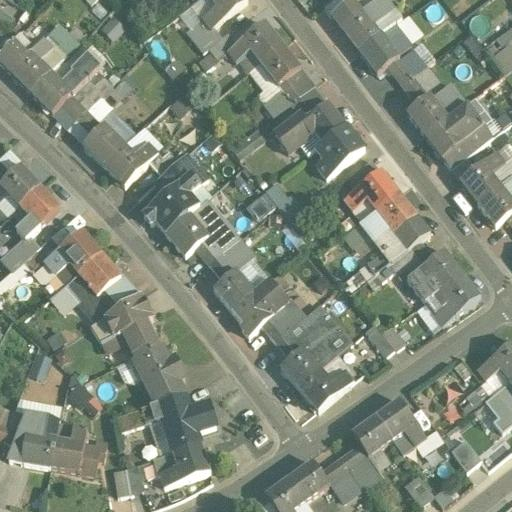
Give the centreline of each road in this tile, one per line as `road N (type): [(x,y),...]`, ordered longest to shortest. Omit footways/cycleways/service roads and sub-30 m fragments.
road 1 (residential): [(0,105),(68,169),(208,328),(299,452)]
road 2 (residential): [(511,301),(278,0)]
road 3 (residential): [(299,452),(511,305)]
